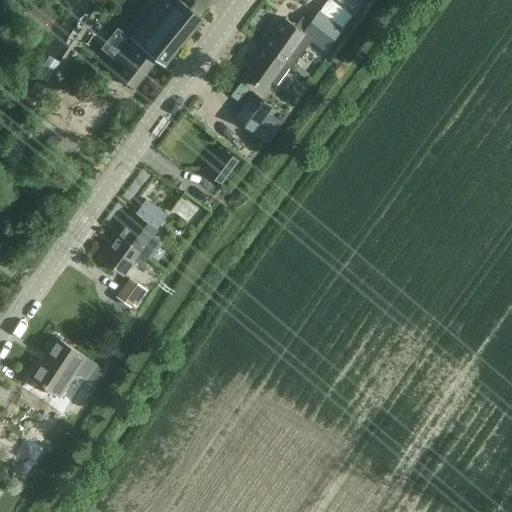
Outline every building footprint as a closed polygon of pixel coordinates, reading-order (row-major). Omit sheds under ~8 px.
[(131,39),(114,60),(122,67),(117,74),(134,88),(157,59),(163,64),(165,65),(165,64),(167,62),(203,19),(201,17),(189,8),(179,0),(159,0),(129,37),(131,39)] [(285,18),(263,47),(265,49),(284,61),(290,66),(309,40),(313,43),(324,51),(331,42),(341,28),(342,27),(339,25),(331,19),(329,18),(319,10),(303,31),(304,32),(305,33),(285,18)] [(263,47),(244,74),(264,89),(271,80),(277,84),(288,69),(290,67),(290,66),(284,61),(265,49),(263,47)] [(298,65),(295,69),(305,78),(309,73),(298,65)] [(254,130),(271,106),(252,92),(235,116),(254,130)] [(50,133),(40,146),(57,160),(67,147),(50,133)] [(202,173),(219,186),(235,164),(217,151),(202,173)] [(134,250),(146,258),(147,257),(149,259),(162,242),(152,235),(157,228),(166,214),(145,199),(117,236),(134,248),(134,250)] [(141,264),(146,258),(134,250),(134,248),(117,236),(101,258),(123,274),(134,259),(141,264)] [(135,306),(147,289),(129,277),(116,296),(131,306),(133,304),(135,306)] [(86,379),(96,363),(55,336),(29,375),(60,395),(75,372),(86,379)]
